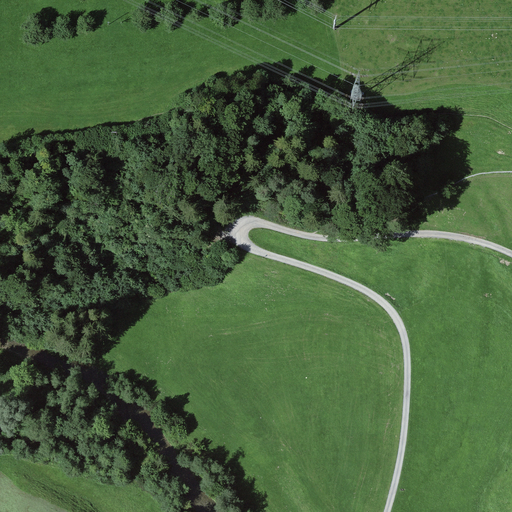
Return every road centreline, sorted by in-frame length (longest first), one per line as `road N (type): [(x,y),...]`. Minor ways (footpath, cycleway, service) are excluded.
road 1 (track): [(302,234),(255,222),(242,228),(243,241),(370,293),(391,310),(404,339),(405,425),(387,511)]
road 2 (track): [(511,254),(440,235),(302,234)]
